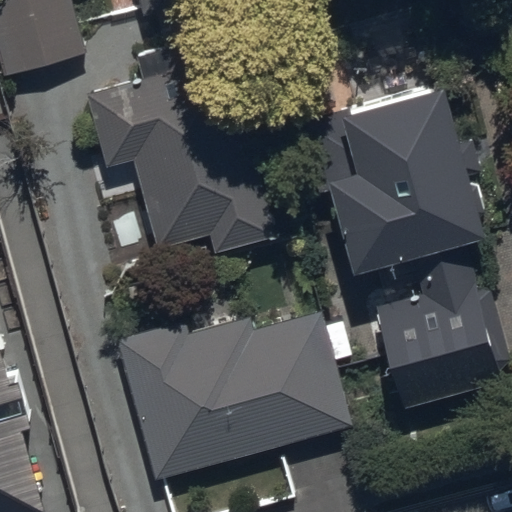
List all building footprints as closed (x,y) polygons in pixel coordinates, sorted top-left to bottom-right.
[(5,0),(24,75),(87,57),(72,0),(5,0)] [(172,76),(89,92),(108,167),(137,160),(160,249),(213,236),(219,257),(278,242),(217,0),(142,0),(146,13),(156,10),(172,76)] [(378,309),(406,413),(506,386),(468,248),(490,242),(446,85),(303,125),(323,196),(333,194),(356,277),(418,260),(428,296),(378,309)] [(0,348),(36,339),(0,201),(0,198),(18,194),(0,124),(0,348)] [(129,338),(171,481),(357,427),(323,312),(254,332),(250,319),(189,337),(184,322),(129,338)] [(0,392),(0,476),(22,471),(0,392)]
